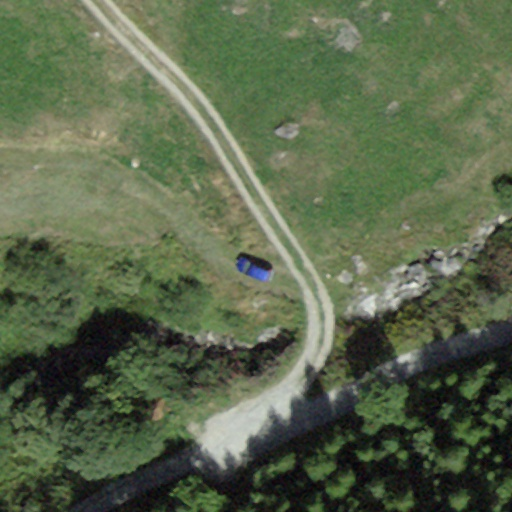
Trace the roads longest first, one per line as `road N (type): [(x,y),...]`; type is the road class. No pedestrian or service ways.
road 1 (track): [(83,0),(185,107),(308,283),(325,320),(320,376),(249,434)]
road 2 (track): [(308,283),(221,255),(159,202),(88,160),(0,153)]
road 3 (track): [(249,434),(511,338)]
road 4 (track): [(85,511),(249,434)]
